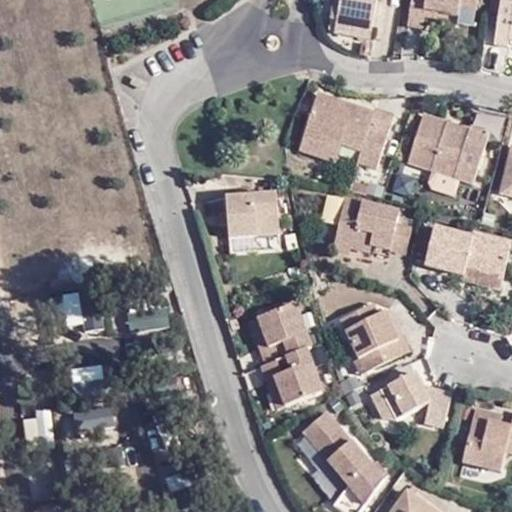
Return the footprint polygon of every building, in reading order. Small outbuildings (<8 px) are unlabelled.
[(350,0),(343,0),(340,22),(346,22),(350,0)] [(350,0),(346,22),(363,26),(360,38),(380,41),(388,0),(350,0)] [(434,13),(445,15),(465,19),(467,10),(484,13),(486,0),(421,0),(416,28),(430,30),(432,20),(434,13)] [(511,0),(509,0),(502,47),(511,48),(511,0)] [(444,22),(445,15),(434,13),(432,20),(444,22)] [(344,34),(360,38),(363,26),(346,22),(344,34)] [(311,141),(349,155),(351,147),(370,154),(366,164),(385,171),(404,118),(385,111),(384,116),(327,95),(311,141)] [(452,132),(454,124),(433,116),(417,163),(481,186),(498,136),(478,129),(477,133),(475,139),(452,132)] [(477,133),(454,124),(452,132),(475,139),(477,133)] [(345,165),(349,155),(311,141),(308,151),(345,165)] [(237,197),(237,213),(239,227),(240,240),(288,238),(285,194),(237,197)] [(355,200),(344,244),(360,249),(378,255),(380,246),(399,252),(406,226),(409,216),(355,200)] [(239,227),(237,213),(228,213),(228,227),(239,227)] [(421,230),(406,226),(399,252),(415,256),(421,230)] [(472,272),(510,283),(511,277),(511,243),(481,235),(479,242),(443,232),(433,267),(471,278),(472,272)] [(360,249),(344,244),(342,253),(358,257),(360,249)] [(507,293),(510,283),(472,272),(471,278),(469,282),(507,293)] [(380,306),(364,314),(380,320),(386,318),(380,306)] [(317,352),(320,350),(305,307),(268,320),(278,349),(268,351),(274,367),(317,352)] [(404,341),(410,339),(397,312),(392,314),(404,341)] [(368,361),(374,374),(417,353),(410,339),(404,341),(392,314),(386,318),(380,320),(364,314),(347,322),(367,361),(368,361)] [(278,349),(268,320),(259,323),(268,351),(278,349)] [(274,367),(270,368),(275,382),(284,378),(293,408),(331,395),(317,352),(274,367)] [(369,377),(374,374),(368,361),(367,361),(363,363),(369,377)] [(460,397),(429,388),(425,376),(380,398),(392,420),(404,422),(438,405),(433,425),(452,430),(460,397)] [(284,378),(275,382),(284,411),(293,408),(284,378)] [(511,429),(508,428),(496,424),(498,415),(484,412),(470,464),(507,474),(511,455),(511,429)] [(339,508),(345,511),(368,511),(394,476),(384,464),(378,469),(332,415),(310,434),(354,486),(339,508)] [(496,424),(508,428),(510,418),(498,415),(496,424)] [(418,499),(423,492),(417,487),(412,494),(418,499)] [(449,511),(423,492),(418,499),(412,494),(397,511),(449,511)]
